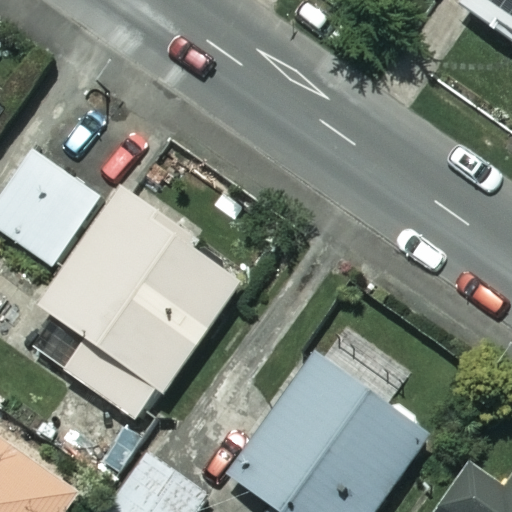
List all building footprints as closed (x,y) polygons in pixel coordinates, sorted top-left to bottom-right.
[(511,0),(465,0),(463,3),(511,38),(511,0)] [(0,236),(53,271),(101,199),(33,155),(0,205),(0,236)] [(0,350),(0,370),(125,460),(264,267),(130,171),(0,350)] [(177,511),(402,511),(410,501),(262,395),(177,511)] [(511,511),(511,491),(506,500),(471,475),(445,511),(511,511)] [(0,511),(41,511),(0,482),(0,511)]
